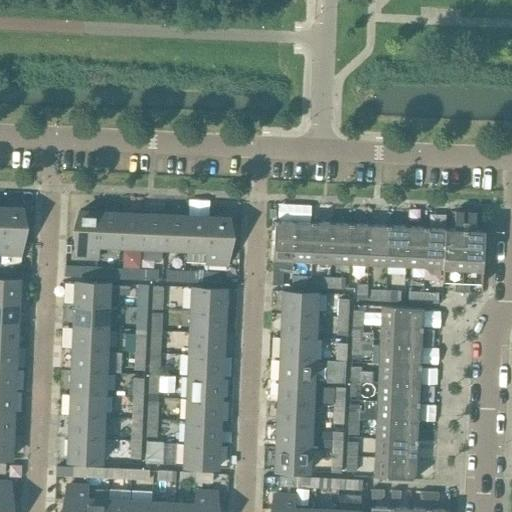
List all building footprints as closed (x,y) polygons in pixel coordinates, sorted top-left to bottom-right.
[(22,208),(3,208),(1,253),(20,254),(21,225),(24,226),(26,226),(22,208)] [(77,256),(96,257),(98,212),(79,211),(74,228),(75,228),(76,228),(79,228),(77,256)] [(465,212),(460,211),(451,211),(451,212),(455,212),(454,228),(445,227),(443,266),(442,282),(455,283),(455,291),(462,291),(465,212)] [(121,213),(98,212),(96,257),(97,257),(98,244),(119,245),(121,213)] [(480,212),(476,212),(465,212),(462,291),(469,292),(470,283),(482,284),(485,229),(475,229),(476,213),(480,214),(480,212)] [(119,245),(141,246),(143,214),(121,213),(119,245)] [(141,246),(163,247),(165,215),(143,214),(141,246)] [(163,247),(186,248),(187,216),(165,215),(163,247)] [(209,217),(187,216),(186,248),(207,249),(206,262),(207,262),(209,217)] [(229,218),(209,217),(207,262),(226,263),(228,235),(231,235),(232,235),(229,218)] [(272,273),(272,275),(275,275),(291,276),(292,270),(292,259),(294,221),(284,220),(275,220),(273,261),(273,269),(272,273)] [(294,221),(292,259),(312,260),(313,222),(294,221)] [(313,222),(312,260),(330,261),(331,222),(322,222),(313,222)] [(350,223),(331,222),(330,261),(349,262),(350,223)] [(349,262),(368,263),(370,224),(350,223),(349,262)] [(388,225),(370,224),(368,263),(386,263),(388,225)] [(407,226),(388,225),(386,263),(405,264),(407,226)] [(426,226),(407,226),(405,264),(424,265),(426,226)] [(435,227),(426,226),(424,265),(443,266),(445,227),(435,227)] [(0,262),(0,271),(14,272),(15,263),(0,262)] [(97,276),(98,267),(82,266),(81,276),(97,276)] [(98,267),(97,276),(113,277),(114,268),(98,267)] [(140,278),(140,269),(123,268),(122,278),(140,278)] [(140,269),(140,278),(158,279),(158,270),(140,269)] [(166,280),(184,280),(185,271),(167,270),(166,280)] [(204,281),(205,272),(189,271),(188,281),(204,281)] [(205,272),(204,281),(220,282),(221,273),(205,272)] [(290,285),(291,276),(275,275),(274,284),(290,285)] [(291,276),(290,285),(306,286),(307,276),(291,276)] [(0,300),(18,302),(19,279),(0,277),(0,300)] [(316,277),(315,286),(330,287),(330,277),(316,277)] [(345,278),(330,277),(330,287),(344,287),(345,278)] [(76,281),(75,304),(108,306),(109,283),(76,281)] [(357,284),(357,299),(366,299),(367,284),(357,284)] [(224,311),(225,288),(193,286),(192,309),(224,311)] [(147,290),(138,289),(137,307),(146,307),(147,290)] [(153,290),(152,308),(162,309),(163,291),(153,290)] [(385,300),(386,290),(371,290),(371,299),(385,300)] [(386,290),(385,300),(400,300),(400,291),(386,290)] [(284,291),(283,313),(315,315),(316,292),(284,291)] [(423,302),(424,292),(409,291),(409,301),(423,302)] [(424,292),(423,302),(438,302),(438,293),(424,292)] [(338,316),(347,316),(348,299),(339,299),(338,316)] [(0,300),(0,323),(17,324),(18,302),(0,300)] [(75,304),(74,326),(107,328),(108,306),(75,304)] [(422,328),(423,307),(375,306),(375,307),(385,307),(384,327),(422,328)] [(146,307),(137,307),(136,325),(146,325),(146,307)] [(192,309),(191,332),(223,333),(224,311),(192,309)] [(354,310),(353,325),(362,325),(363,310),(354,310)] [(152,330),(161,331),(162,313),(152,313),(152,330)] [(283,313),(282,336),(314,337),(315,315),(283,313)] [(347,316),(338,316),(337,334),(347,334),(347,316)] [(0,323),(0,345),(16,346),(17,324),(0,323)] [(74,326),(73,349),(106,350),(107,328),(74,326)] [(422,328),(384,327),(383,345),(421,347),(422,328)] [(353,329),(352,344),(362,344),(362,329),(353,329)] [(161,331),(152,330),(151,348),(160,348),(161,331)] [(191,332),(190,354),(222,355),(223,333),(191,332)] [(135,351),(144,352),(145,334),(136,334),(135,351)] [(282,336),(281,358),(313,359),(314,337),(282,336)] [(336,361),(345,361),(346,343),(337,343),(336,361)] [(361,358),(362,344),(352,344),(352,358),(361,358)] [(0,367),(15,368),(16,346),(0,345),(0,367)] [(382,364),(420,366),(421,347),(383,345),(373,345),(372,362),(382,362),(382,364)] [(73,349),(72,371),(105,372),(106,350),(73,349)] [(144,352),(135,351),(134,369),(144,369),(144,352)] [(221,377),(222,355),(190,354),(189,376),(221,377)] [(150,374),(159,375),(160,357),(150,357),(150,374)] [(281,358),(280,380),(312,381),(313,359),(281,358)] [(345,361),(336,361),(335,378),(345,378),(345,361)] [(381,383),(419,385),(420,366),(382,364),(381,383)] [(361,367),(351,366),(351,382),(360,382),(373,382),(373,372),(360,372),(361,367)] [(0,367),(0,389),(14,390),(15,368),(0,367)] [(104,394),(105,372),(72,371),(71,393),(104,394)] [(159,375),(150,374),(149,392),(158,392),(159,375)] [(189,376),(188,398),(220,400),(221,377),(189,376)] [(133,396),(142,396),(143,378),(134,378),(133,396)] [(280,380),(279,402),(311,404),(312,381),(280,380)] [(350,395),(359,396),(360,382),(351,382),(350,395)] [(380,402),(418,403),(419,385),(381,383),(380,402)] [(334,405),(344,405),(344,388),(335,387),(334,405)] [(0,389),(0,412),(13,413),(14,390),(0,389)] [(71,393),(70,415),(103,417),(104,394),(71,393)] [(142,396),(133,396),(132,413),(142,414),(142,396)] [(188,398),(187,420),(219,422),(220,400),(188,398)] [(148,419),(157,419),(158,401),(148,401),(148,419)] [(359,410),(358,419),(380,421),(418,422),(418,403),(380,402),(365,401),(364,410),(359,410)] [(279,402),(278,424),(310,426),(311,404),(279,402)] [(359,404),(350,404),(349,419),(358,419),(359,404)] [(344,405),(334,405),(333,422),(343,423),(344,405)] [(0,412),(0,434),(12,435),(13,413),(0,412)] [(70,415),(69,437),(102,439),(103,417),(70,415)] [(157,419),(148,419),(147,436),(156,437),(157,419)] [(348,433),(358,433),(358,419),(349,419),(348,433)] [(187,420),(186,442),(218,444),(219,422),(187,420)] [(380,421),(379,439),(417,441),(418,422),(380,421)] [(131,440),(141,441),(141,423),(132,423),(131,440)] [(309,448),(310,426),(278,424),(277,446),(309,448)] [(324,449),(332,449),(342,450),(342,432),(333,432),(333,436),(325,436),(324,449)] [(0,457),(11,458),(12,435),(0,434),(0,457)] [(69,437),(68,460),(101,462),(102,439),(69,437)] [(378,458),(416,460),(417,441),(379,439),(378,458)] [(141,441),(131,440),(130,458),(140,458),(141,441)] [(147,441),(146,458),(155,459),(156,441),(147,441)] [(357,442),(348,441),(347,457),(357,457),(357,442)] [(217,467),(218,444),(186,442),(184,466),(217,467)] [(277,446),(276,470),(308,471),(309,448),(277,446)] [(342,450),(332,449),(332,467),(341,467),(342,450)] [(356,471),(357,457),(347,457),(347,470),(356,471)] [(416,460),(378,458),(377,477),(367,477),(367,478),(415,480),(416,460)] [(89,477),(89,467),(73,466),(73,476),(89,477)] [(89,467),(89,477),(105,477),(105,468),(89,467)] [(131,479),(131,469),(114,468),(113,478),(131,479)] [(131,469),(131,479),(149,479),(149,470),(131,469)] [(175,471),(158,470),(157,480),(175,481),(175,471)] [(196,481),(196,472),(180,471),(179,481),(196,481)] [(196,472),(196,481),(212,482),(212,473),(196,472)] [(295,477),(280,476),(280,485),(295,486),(295,477)] [(316,487),(317,478),(299,477),(299,486),(316,487)] [(317,478),(316,487),(334,488),(334,478),(317,478)] [(344,488),(361,489),(362,480),(344,479),(344,488)] [(0,511),(13,511),(12,511),(9,511),(10,482),(0,481),(0,511)] [(84,511),(86,486),(67,485),(65,511),(84,511)] [(84,511),(107,511),(108,500),(86,499),(87,486),(86,486),(84,511)] [(108,500),(107,511),(129,511),(130,501),(130,490),(108,489),(108,500)] [(384,497),(384,490),(371,490),(371,499),(381,499),(384,497)] [(401,491),(391,490),(391,503),(397,503),(400,500),(401,491)] [(173,511),(196,511),(197,491),(196,491),(196,504),(174,503),(173,511)] [(197,491),(196,511),(215,511),(216,492),(197,491)] [(429,505),(429,492),(420,491),(419,501),(423,504),(429,505)] [(429,492),(429,505),(435,505),(438,502),(438,492),(429,492)] [(292,511),(293,495),(274,495),(273,511),(292,511)] [(292,511),(314,511),(315,509),(293,508),(294,495),(293,495),(292,511)] [(129,511),(151,511),(152,502),(130,501),(129,511)] [(151,511),(173,511),(174,503),(152,502),(151,511)]
